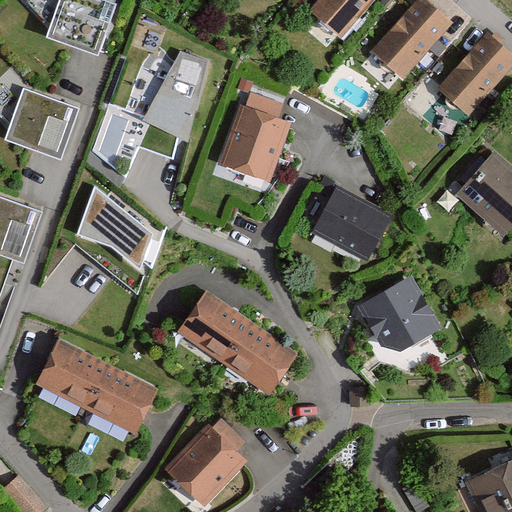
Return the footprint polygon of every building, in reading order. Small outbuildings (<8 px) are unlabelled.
[(74,0),(65,0),(49,45),(104,64),(121,16),(74,0)] [(325,0),(310,17),(341,45),(382,0),(325,0)] [(420,5),(371,58),(403,87),(451,33),(420,5)] [(511,57),(487,36),(440,91),(467,114),(511,61),(511,57)] [(205,63),(175,53),(137,122),(180,145),(205,63)] [(82,119),(24,100),(6,152),(64,171),(82,119)] [(113,157),(133,118),(113,109),(93,147),(113,157)] [(242,109),(218,170),(274,192),(298,131),(242,109)] [(511,172),(495,158),(459,201),(511,244),(511,242),(511,172)] [(337,192),(312,245),(370,272),(395,220),(337,192)] [(81,238),(147,253),(156,214),(90,199),(81,238)] [(43,222),(0,207),(0,262),(26,272),(43,222)] [(412,271),(355,304),(383,351),(401,354),(446,328),(412,271)] [(267,394),(292,355),(199,295),(174,334),(267,394)] [(57,348),(35,394),(86,418),(108,372),(57,348)] [(157,395),(108,372),(85,419),(134,442),(157,395)] [(207,430),(163,477),(200,511),(208,511),(249,469),(207,430)] [(511,511),(511,465),(463,488),(474,511),(511,511)] [(44,511),(17,482),(2,495),(16,511),(44,511)]
